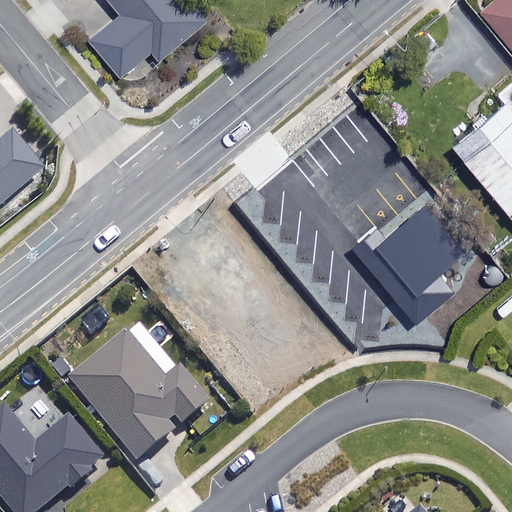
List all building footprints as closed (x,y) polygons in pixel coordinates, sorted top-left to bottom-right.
[(211,20),(193,0),(109,0),(123,15),(91,43),(122,78),(152,51),(163,63),(211,20)] [(511,0),(494,0),(485,7),(511,48),(511,0)] [(511,82),(498,94),(506,104),(456,145),(511,214),(511,82)] [(0,209),(39,175),(8,139),(0,146),(0,209)] [(413,326),(453,293),(439,276),(466,252),(426,207),(385,241),(376,230),(351,252),(413,326)] [(166,387),(128,339),(72,384),(140,468),(212,410),(183,374),(166,387)] [(28,439),(8,414),(0,420),(0,500),(9,511),(45,511),(103,465),(71,425),(52,441),(41,428),(28,439)]
